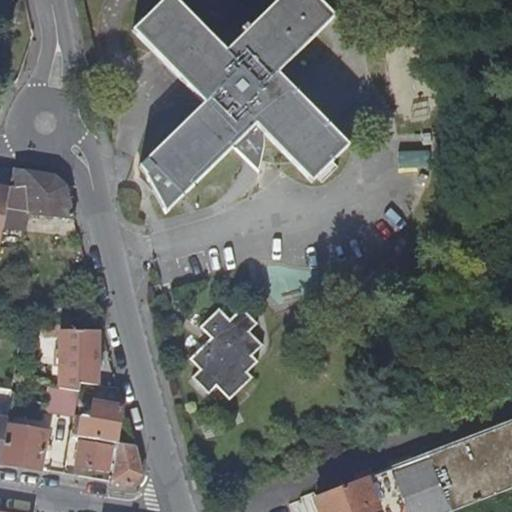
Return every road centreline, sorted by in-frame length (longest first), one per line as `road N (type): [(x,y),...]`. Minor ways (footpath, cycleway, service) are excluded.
road 1 (residential): [(45,120),(87,164),(171,511)]
road 2 (residential): [(145,511),(0,488)]
road 3 (residential): [(49,0),(57,31),(45,120)]
